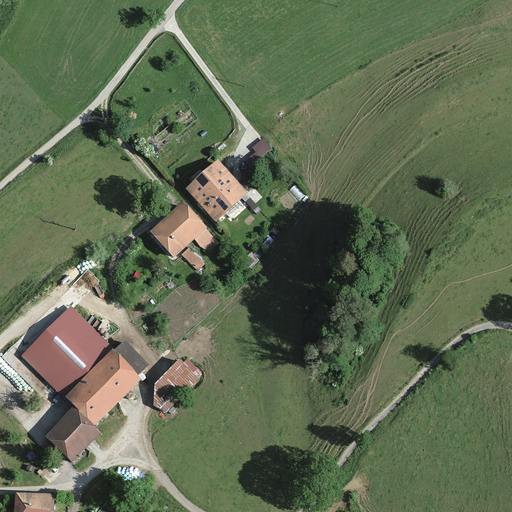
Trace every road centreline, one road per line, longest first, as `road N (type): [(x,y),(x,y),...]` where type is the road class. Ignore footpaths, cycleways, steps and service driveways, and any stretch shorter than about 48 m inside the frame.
road 1 (track): [(300,511),(429,361),(468,327),(511,323)]
road 2 (unclassified): [(0,188),(92,113),(180,0)]
road 3 (track): [(86,118),(105,120),(155,186),(151,217),(117,259),(119,301)]
